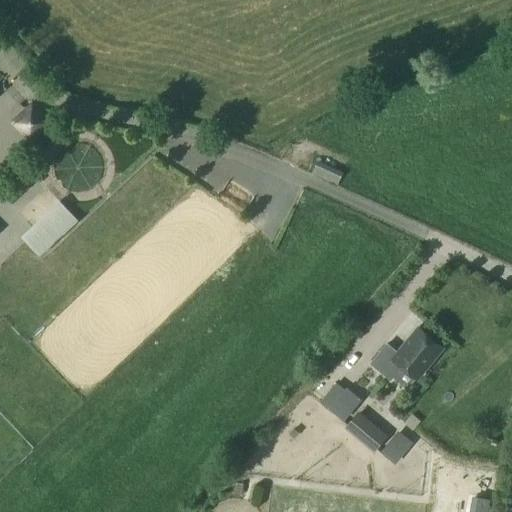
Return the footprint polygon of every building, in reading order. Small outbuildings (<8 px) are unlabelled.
[(51,201),(13,236),(33,257),(70,222),(51,201)] [(416,380),(443,348),(416,326),(395,351),(385,343),(368,363),(389,380),(397,370),(403,369),(416,380)] [(331,412),(340,419),(358,398),(349,390),(331,412)] [(384,441),(354,415),(344,426),(375,452),(384,441)] [(475,498),(472,511),(487,511),(490,500),(475,498)]
